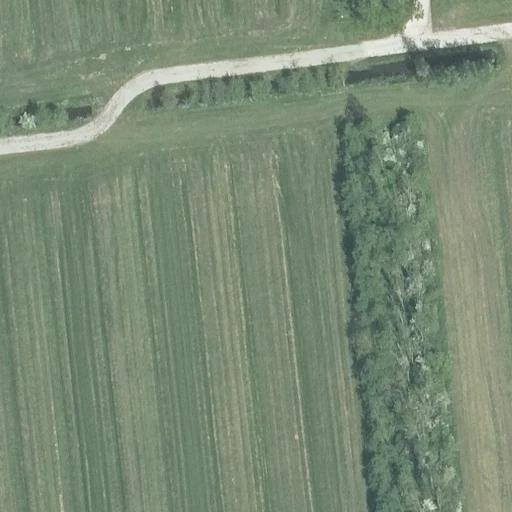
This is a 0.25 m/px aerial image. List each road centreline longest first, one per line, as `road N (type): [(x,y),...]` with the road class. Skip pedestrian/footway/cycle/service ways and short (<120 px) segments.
road 1 (track): [(511,32),(162,75),(140,81),(86,133),(0,147)]
road 2 (track): [(68,139),(480,91),(511,79)]
